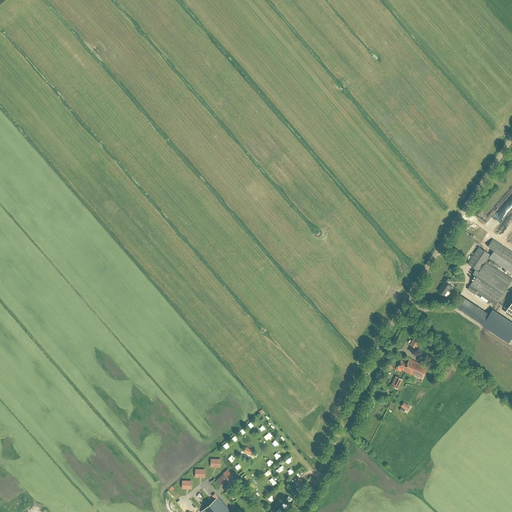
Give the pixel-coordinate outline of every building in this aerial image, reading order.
[(492,236),(496,240),(505,231),(501,227),(492,236)] [(467,263),(476,269),(473,273),(476,276),(467,289),(475,294),(475,293),(480,297),(481,294),(495,304),(511,279),(511,278),(492,266),(495,262),(511,273),(511,251),(493,239),(488,246),(494,250),(491,255),(479,247),(467,263)] [(449,291),(452,286),(447,283),(450,279),(446,277),(443,282),(444,283),(438,291),(444,295),(448,290),(449,291)] [(482,324),(481,325),(508,343),(511,336),(511,322),(492,309),(489,314),(462,296),(455,307),(482,324)] [(477,321),(453,310),(452,313),(455,314),(454,316),(475,326),(477,321)] [(416,349),(421,340),(414,336),(409,345),(416,349)] [(411,364),(413,360),(409,358),(407,363),(401,360),(398,366),(404,369),(403,370),(405,371),(409,363),(411,364)] [(409,363),(405,371),(422,379),(427,367),(413,360),(411,364),(409,363)] [(414,380),(415,377),(409,375),(410,373),(391,367),(389,372),(414,380)] [(398,389),(402,379),(395,376),(391,385),(398,389)] [(407,410),(410,406),(404,402),(401,406),(407,410)] [(362,414),(366,416),(370,408),(367,406),(368,406),(366,405),(362,414)] [(222,488),(230,481),(224,473),(216,480),(222,488)] [(213,502),(202,490),(191,500),(201,511),(230,511),(218,497),(213,502)] [(171,499),(167,501),(171,508),(175,505),(171,499)]
